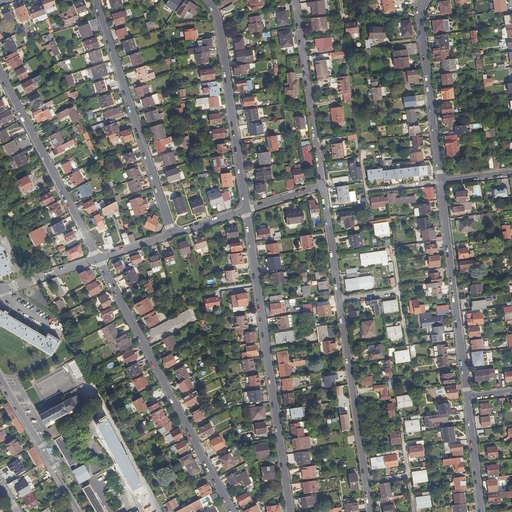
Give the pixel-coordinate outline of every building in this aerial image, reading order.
[(52,0),(42,0),(41,1),(42,4),(45,10),(55,6),(52,0)] [(113,8),(122,5),(120,0),(106,0),(107,2),(110,1),(113,8)] [(168,0),(165,5),(174,11),(181,1),(180,0),(168,0)] [(187,11),(195,16),(200,9),(186,0),(177,14),(183,17),(187,11)] [(247,0),(250,6),(251,5),(253,10),(259,8),(259,6),(264,5),(262,0),(247,0)] [(323,0),(307,2),(308,6),(311,6),(313,14),(325,12),(323,0)] [(383,0),(386,12),(396,9),(393,0),(383,0)] [(506,8),(505,0),(493,0),(495,9),(506,8)] [(84,1),(75,5),(80,17),(89,14),(84,1)] [(442,14),(452,12),(450,1),(440,2),(442,14)] [(27,8),(28,10),(32,19),(46,13),(45,10),(42,4),(32,8),(31,7),(27,8)] [(20,22),(29,18),(24,6),(16,9),(20,22)] [(71,22),(78,19),(73,7),(67,9),(68,11),(62,13),(61,15),(65,24),(66,24),(67,26),(71,24),(71,22)] [(118,25),(128,22),(126,16),(127,15),(125,11),(113,15),(116,24),(118,23),(118,25)] [(14,16),(13,14),(10,15),(9,12),(3,15),(4,16),(2,17),(4,21),(6,20),(6,21),(14,16)] [(276,13),(277,17),(278,26),(288,25),(286,12),(276,13)] [(251,27),(250,27),(251,33),(264,31),(263,24),(261,25),(260,16),(248,18),(249,25),(251,24),(251,27)] [(321,32),(326,31),(325,23),(324,23),(323,17),(311,18),(312,25),(313,30),(320,29),(321,32)] [(435,33),(450,31),(449,19),(433,21),(435,33)] [(400,36),(410,35),(409,21),(399,22),(400,36)] [(346,33),(359,32),(358,22),(349,23),(349,22),(345,23),(346,33)] [(79,27),(83,39),(88,37),(88,36),(93,34),(89,24),(79,27)] [(385,27),(370,27),(370,38),(384,38),(385,27)] [(120,40),(129,37),(126,28),(116,31),(120,40)] [(185,31),(186,40),(197,39),(196,29),(185,31)] [(282,47),(293,46),(291,31),(280,32),(282,47)] [(448,34),(438,35),(439,48),(448,46),(449,46),(448,34)] [(11,36),(0,42),(3,47),(4,46),(8,55),(18,50),(11,36)] [(89,50),(99,47),(98,42),(100,42),(98,37),(83,42),(85,49),(88,48),(89,50)] [(240,50),(244,49),(243,37),(235,39),(236,50),(240,50)] [(330,37),(315,39),(317,48),(319,48),(319,52),(332,50),(330,37)] [(133,38),(123,42),(126,52),(136,48),(136,47),(133,38)] [(211,40),(203,41),(198,41),(199,48),(196,49),(196,54),(207,53),(209,52),(208,48),(213,48),(211,40)] [(443,60),(449,59),(448,52),(449,52),(448,46),(439,48),(434,48),(434,56),(437,56),(437,58),(443,57),(443,60)] [(52,49),(55,56),(60,54),(57,47),(56,47),(52,49)] [(245,51),(244,49),(240,50),(240,52),(237,53),(238,63),(254,61),(252,50),(245,51)] [(394,51),(394,58),(408,56),(407,49),(394,51)] [(13,69),(23,64),(19,55),(21,54),(19,50),(5,58),(9,66),(11,65),(13,69)] [(102,58),(100,50),(89,53),(92,64),(102,61),(101,58),(102,58)] [(143,63),(140,52),(130,55),(133,66),(143,63)] [(196,54),(195,54),(197,64),(208,62),(207,53),(196,54)] [(408,56),(394,58),(396,68),(409,66),(408,56)] [(58,64),(62,73),(73,69),(71,63),(74,61),(72,58),(58,63),(58,64)] [(455,65),(454,58),(449,59),(443,60),(444,70),(459,69),(458,65),(455,65)] [(316,71),(318,81),(329,79),(326,60),(317,61),(318,71),(316,71)] [(108,75),(104,64),(91,68),(95,80),(108,75)] [(246,69),(245,65),(231,67),(231,71),(235,71),(237,71),(237,75),(246,73),(246,69)] [(146,76),(143,66),(134,70),(135,73),(136,77),(139,84),(141,83),(154,79),(153,74),(146,76)] [(20,81),(29,76),(24,67),(16,72),(20,81)] [(201,80),(214,79),(213,70),(200,71),(201,80)] [(410,83),(418,82),(417,71),(403,72),(404,83),(410,83)] [(290,99),(297,98),(296,89),(298,89),(297,81),(295,81),(294,72),(287,73),(288,84),(285,84),(286,88),(285,88),(286,94),(289,94),(290,99)] [(453,83),(452,73),(442,74),(443,84),(453,83)] [(486,73),(483,74),(484,80),(485,86),(492,85),(491,79),(487,80),(486,73)] [(72,74),(63,77),(69,89),(76,86),(72,74)] [(27,93),(35,88),(33,83),(42,79),(40,75),(22,84),(27,93)] [(337,81),(338,81),(340,95),(343,94),(350,93),(349,83),(348,76),(336,78),(337,81)] [(99,93),(108,90),(105,80),(96,83),(99,93)] [(246,81),(237,82),(238,92),(247,91),(247,90),(252,89),(251,80),(246,81)] [(217,87),(216,81),(203,83),(204,93),(207,93),(207,94),(210,94),(210,97),(218,96),(219,96),(218,87),(217,87)] [(142,86),(141,83),(139,84),(134,85),(139,99),(150,95),(147,84),(142,86)] [(374,100),(383,99),(382,96),(381,87),(381,86),(377,86),(372,87),(374,100)] [(454,98),(453,87),(445,88),(445,89),(441,89),(441,93),(442,93),(443,99),(454,98)] [(75,104),(82,102),(77,91),(71,94),(72,98),(75,104)] [(115,104),(112,93),(100,97),(103,108),(115,104)] [(350,93),(343,94),(344,101),(347,100),(351,100),(352,100),(351,93),(350,93)] [(33,105),(35,109),(43,104),(38,94),(29,99),(32,105),(33,105)] [(155,105),(152,95),(142,99),(145,108),(155,105)] [(218,96),(210,97),(196,99),(197,105),(207,104),(207,103),(209,103),(210,107),(211,112),(218,112),(218,106),(219,105),(218,96)] [(405,107),(416,106),(415,96),(404,97),(405,107)] [(243,106),(246,106),(254,105),(253,97),(244,98),(244,100),(242,100),(243,106)] [(443,114),(452,113),(451,103),(441,104),(443,114)] [(67,109),(57,114),(60,119),(69,115),(73,122),(81,118),(78,113),(77,114),(73,107),(68,110),(67,109)] [(106,121),(123,116),(120,108),(116,109),(117,111),(113,113),(112,111),(108,112),(108,114),(107,115),(106,114),(104,114),(106,121)] [(246,110),(245,110),(246,116),(248,116),(249,122),(259,120),(257,108),(246,110)] [(43,120),(43,121),(52,116),(49,109),(42,112),(41,109),(33,113),(38,123),(43,120)] [(158,114),(157,109),(146,113),(149,123),(165,117),(164,113),(158,114)] [(407,123),(408,123),(417,122),(415,109),(414,109),(407,110),(406,110),(407,123)] [(14,119),(10,111),(0,115),(0,121),(2,125),(14,119)] [(343,111),(333,113),(334,123),(345,122),(343,111)] [(211,125),(221,124),(220,114),(209,115),(211,125)] [(444,121),(445,126),(457,124),(457,120),(453,120),(453,115),(443,116),(443,121),(444,121)] [(297,130),(305,129),(303,117),(295,118),(297,130)] [(265,122),(262,123),(249,125),(251,136),(263,135),(262,128),(266,127),(265,122)] [(408,123),(410,136),(412,135),(419,135),(417,122),(408,123)] [(106,126),(109,135),(119,132),(116,123),(106,126)] [(166,138),(162,123),(151,127),(155,142),(166,138)] [(455,131),(455,135),(457,134),(467,133),(466,124),(455,126),(456,131),(455,131)] [(10,140),(5,129),(0,131),(0,139),(2,144),(10,140)] [(214,139),(225,137),(224,129),(213,130),(214,139)] [(124,137),(126,142),(132,140),(129,130),(119,133),(120,138),(121,137),(124,137)] [(58,132),(49,136),(56,149),(57,148),(64,144),(58,132)] [(84,134),(90,147),(93,146),(91,141),(87,132),(84,134)] [(110,142),(117,140),(115,134),(109,136),(110,142)] [(287,134),(281,135),(268,137),(270,152),(278,151),(277,141),(288,139),(287,134)] [(412,135),(414,149),(423,147),(421,134),(419,135),(412,135)] [(455,135),(445,136),(446,145),(447,145),(448,156),(460,154),(459,145),(456,145),(456,140),(458,140),(457,134),(455,135)] [(170,137),(166,138),(155,142),(158,152),(161,151),(161,153),(167,152),(165,145),(164,145),(167,144),(167,145),(172,143),(170,137)] [(57,148),(59,153),(60,153),(64,151),(64,149),(72,145),(72,144),(75,142),(76,144),(78,143),(75,138),(64,144),(57,148)] [(183,148),(191,146),(188,138),(185,138),(186,141),(183,142),(184,145),(182,145),(183,148)] [(19,150),(13,141),(4,146),(9,155),(19,150)] [(334,150),(335,157),(344,156),(342,143),(331,144),(332,150),(334,150)] [(217,154),(225,152),(224,144),(216,146),(217,154)] [(132,149),(119,153),(123,165),(136,161),(132,149)] [(28,163),(22,152),(13,157),(18,168),(28,163)] [(177,163),(173,152),(162,155),(165,166),(177,163)] [(270,152),(259,153),(261,164),(271,163),(270,152)] [(412,162),(423,161),(422,152),(411,154),(412,162)] [(195,160),(193,153),(190,154),(191,158),(186,160),(186,163),(195,160)] [(222,162),(221,157),(213,158),(214,161),(216,173),(219,172),(221,172),(220,168),(224,167),(224,166),(227,166),(226,162),(222,162)] [(108,168),(107,169),(103,159),(99,161),(105,173),(110,172),(108,168)] [(363,178),(362,166),(356,167),(355,160),(349,161),(350,165),(351,165),(353,180),(363,178)] [(66,174),(70,172),(71,174),(75,172),(74,170),(77,168),(74,163),(71,164),(70,162),(62,166),(66,174)] [(415,168),(415,162),(411,163),(412,168),(383,172),(383,170),(368,171),(369,181),(377,180),(377,182),(431,176),(430,166),(415,168)] [(293,169),(294,176),(295,176),(295,181),(304,179),(303,173),(302,173),(301,163),(295,164),(295,166),(296,169),(293,169)] [(130,181),(138,179),(142,178),(140,174),(139,174),(138,171),(139,171),(137,167),(136,167),(127,170),(126,170),(130,181)] [(270,167),(258,169),(259,176),(257,176),(258,180),(272,178),(270,167)] [(171,181),(178,179),(174,169),(163,173),(166,181),(170,180),(171,181)] [(71,174),(69,175),(71,180),(72,182),(75,186),(84,181),(78,170),(75,172),(71,174)] [(223,188),(233,186),(231,174),(221,175),(223,188)] [(34,187),(28,176),(18,181),(24,192),(22,193),(24,199),(38,191),(36,186),(34,187)] [(130,181),(128,182),(132,193),(142,190),(138,179),(130,181)] [(101,188),(103,191),(111,187),(108,181),(102,183),(104,186),(101,188)] [(87,183),(78,188),(83,197),(93,192),(87,183)] [(264,183),(256,184),(257,193),(266,192),(264,183)] [(347,185),(337,187),(338,194),(339,203),(350,201),(349,192),(348,192),(347,185)] [(494,199),(509,197),(507,187),(502,188),(503,189),(498,189),(498,188),(493,189),(494,199)] [(426,199),(434,198),(432,188),(425,188),(426,199)] [(399,190),(388,192),(390,205),(416,202),(415,197),(411,197),(411,199),(401,201),(400,198),(395,199),(395,195),(399,194),(399,190)] [(458,201),(466,200),(468,200),(468,196),(467,191),(457,192),(458,201)] [(55,200),(51,192),(42,197),(44,201),(46,205),(55,200)] [(212,207),(224,202),(221,194),(221,192),(208,196),(212,207)] [(229,192),(221,194),(224,202),(231,200),(229,192)] [(133,209),(148,204),(147,199),(143,201),(142,196),(130,200),(132,208),(133,208),(133,209)] [(372,207),(386,206),(384,196),(371,198),(372,207)] [(178,215),(186,212),(182,197),(173,200),(178,215)] [(97,209),(94,203),(92,199),(83,204),(88,214),(97,209)] [(198,212),(205,210),(201,199),(191,202),(194,215),(198,214),(198,212)] [(94,203),(97,209),(97,211),(106,206),(104,201),(98,204),(98,203),(96,201),(94,203)] [(315,201),(309,202),(311,214),(320,213),(319,206),(316,207),(315,201)] [(57,202),(48,206),(52,213),(54,212),(55,214),(57,213),(58,215),(63,213),(57,202)] [(117,202),(103,210),(104,215),(114,210),(119,208),(117,202)] [(419,204),(419,207),(416,207),(414,208),(415,215),(420,214),(431,213),(430,202),(422,204),(419,204)] [(458,203),(452,204),(454,215),(463,214),(463,211),(468,210),(467,202),(466,202),(458,203)] [(149,207),(148,204),(133,209),(135,216),(147,212),(146,208),(149,207)] [(288,225),(304,222),(302,212),(292,214),(292,212),(286,213),(288,225)] [(346,227),(354,226),(352,212),(341,214),(341,220),(345,220),(346,227)] [(490,213),(469,216),(469,221),(460,222),(460,221),(456,221),(457,227),(460,227),(461,233),(475,231),(474,221),(486,219),(486,224),(491,223),(490,213)] [(100,229),(106,226),(100,214),(94,217),(100,229)] [(145,227),(155,232),(157,228),(156,227),(158,222),(157,222),(159,219),(154,217),(153,219),(149,218),(145,227)] [(418,218),(420,229),(426,228),(432,227),(431,223),(429,223),(429,217),(418,218)] [(388,218),(376,220),(377,234),(389,232),(388,218)] [(52,226),(58,235),(61,234),(66,231),(61,221),(52,226)] [(503,232),(504,239),(511,238),(510,225),(506,226),(505,225),(502,225),(502,228),(506,228),(506,233),(504,234),(504,232),(503,232)] [(227,238),(239,236),(237,226),(226,228),(227,238)] [(49,240),(42,227),(32,232),(39,245),(49,240)] [(419,240),(423,240),(436,238),(435,237),(434,227),(422,229),(422,230),(420,230),(420,229),(418,229),(416,229),(417,233),(418,232),(419,240)] [(259,237),(270,236),(270,229),(258,231),(259,237)] [(77,239),(73,232),(65,236),(67,239),(65,241),(67,244),(77,239)] [(122,235),(125,245),(130,244),(128,236),(127,233),(122,235)] [(302,236),(304,250),(314,248),(312,234),(302,236)] [(352,247),(362,246),(360,234),(349,236),(350,239),(351,239),(352,247)] [(207,241),(205,237),(200,238),(197,239),(197,238),(193,240),(197,250),(208,246),(207,241)] [(233,251),(242,249),(241,243),(238,243),(237,239),(231,240),(231,244),(226,244),(227,249),(232,248),(233,251)] [(427,251),(427,255),(429,255),(431,255),(431,253),(433,253),(433,251),(438,251),(437,240),(436,240),(408,244),(409,248),(422,246),(423,251),(427,251)] [(182,254),(191,251),(187,242),(179,245),(182,254)] [(4,254),(0,243),(0,277),(2,277),(12,273),(6,258),(8,257),(7,253),(4,254)] [(71,260),(83,254),(79,246),(67,252),(71,260)] [(460,259),(476,257),(475,250),(471,251),(471,254),(468,255),(467,249),(459,250),(460,259)] [(172,251),(163,254),(166,263),(175,260),(172,251)] [(243,264),(241,252),(231,254),(233,265),(243,264)] [(387,252),(374,253),(376,263),(382,262),(387,261),(388,261),(387,252)] [(376,263),(374,253),(362,255),(363,264),(376,263)] [(440,265),(438,254),(431,255),(429,255),(429,260),(426,260),(427,266),(430,265),(430,267),(440,265)] [(133,268),(135,268),(138,266),(137,264),(142,262),(139,255),(131,257),(133,264),(132,265),(133,268)] [(149,258),(149,260),(153,273),(159,271),(160,270),(159,266),(162,265),(159,255),(149,258)] [(268,258),(269,271),(281,269),(279,257),(268,258)] [(144,263),(149,278),(154,276),(153,273),(149,260),(147,261),(144,263)] [(121,270),(123,274),(126,272),(124,268),(121,261),(114,265),(117,272),(121,270)] [(461,272),(471,271),(470,267),(473,266),(474,265),(474,262),(472,261),(462,263),(462,268),(460,268),(461,272)] [(127,281),(126,281),(129,285),(139,280),(136,273),(137,272),(135,268),(133,268),(131,270),(126,272),(123,274),(127,281)] [(439,276),(438,268),(430,269),(432,282),(442,281),(441,276),(439,276)] [(238,275),(237,269),(225,271),(227,283),(238,281),(237,275),(238,275)] [(79,274),(85,285),(91,281),(95,278),(91,270),(87,273),(86,271),(79,274)] [(272,273),(274,285),(285,284),(283,272),(272,273)] [(359,279),(361,288),(373,287),(373,286),(375,285),(374,277),(371,278),(371,277),(359,279)] [(56,278),(51,280),(61,298),(66,295),(56,278)] [(348,290),(361,288),(359,279),(347,281),(348,290)] [(96,281),(87,286),(88,288),(86,289),(87,290),(88,289),(92,296),(102,291),(96,281)] [(150,284),(148,281),(142,283),(144,288),(146,287),(149,293),(157,289),(155,286),(156,285),(155,282),(150,284)] [(311,296),(309,281),(307,282),(307,285),(303,286),(304,297),(311,296)] [(320,296),(329,294),(327,281),(319,282),(320,296)] [(438,296),(442,296),(441,285),(442,285),(442,282),(427,283),(429,297),(438,296)] [(485,283),(470,285),(471,294),(482,292),(482,293),(486,293),(485,283)] [(245,306),(248,305),(246,293),(237,295),(231,296),(232,304),(234,303),(234,307),(233,307),(233,312),(246,310),(245,306)] [(99,299),(105,310),(111,307),(110,304),(111,303),(107,295),(99,299)] [(472,311),(487,309),(485,296),(473,298),(473,301),(472,302),(473,307),(472,307),(472,311)] [(206,308),(220,306),(219,297),(204,299),(206,308)] [(147,298),(136,303),(139,309),(138,309),(140,314),(153,308),(147,298)] [(374,308),(375,316),(383,315),(383,312),(382,304),(381,299),(380,299),(378,300),(366,301),(367,306),(370,305),(371,308),(374,308)] [(424,305),(419,305),(419,300),(410,301),(411,313),(415,313),(415,314),(421,314),(425,313),(424,305)] [(316,303),(317,306),(328,304),(329,311),(331,311),(329,301),(316,303)] [(382,304),(383,312),(386,312),(398,310),(397,301),(384,303),(382,304)] [(281,303),(272,304),(271,304),(272,314),(286,312),(284,302),(281,303)] [(328,304),(317,306),(318,316),(331,314),(331,311),(329,311),(328,304)] [(107,323),(113,320),(110,315),(113,313),(111,308),(102,313),(107,323)] [(188,309),(148,331),(152,337),(191,316),(188,309)] [(0,324),(51,356),(59,342),(46,334),(44,338),(0,311),(0,324)] [(154,311),(144,316),(149,327),(159,322),(154,311)] [(423,329),(430,328),(429,327),(429,324),(436,323),(436,326),(444,325),(443,317),(431,318),(431,312),(425,313),(421,314),(423,329)] [(468,325),(478,324),(478,325),(486,324),(484,313),(473,314),(468,315),(468,319),(468,320),(468,325)] [(293,327),(291,315),(276,317),(277,323),(278,323),(279,329),(290,328),(290,327),(293,327)] [(235,330),(244,329),(248,328),(246,316),(236,317),(237,323),(234,323),(235,330)] [(61,319),(67,330),(70,328),(71,328),(68,322),(65,318),(64,319),(64,318),(61,319)] [(365,337),(376,335),(374,320),(363,322),(364,332),(364,333),(365,337)] [(113,323),(102,329),(109,343),(115,340),(120,337),(113,323)] [(328,328),(327,325),(322,326),(317,327),(319,342),(324,341),(330,341),(329,338),(328,328)] [(470,337),(480,336),(479,325),(469,326),(470,337)] [(389,337),(402,335),(400,326),(388,328),(389,337)] [(445,334),(444,326),(433,327),(434,335),(442,334),(445,334)] [(335,327),(328,328),(329,338),(336,336),(335,327)] [(292,335),(291,331),(275,333),(276,343),(281,343),(281,339),(287,338),(287,342),(294,341),(293,335),(292,335)] [(247,342),(256,341),(255,332),(245,333),(247,342)] [(126,334),(120,337),(115,340),(121,351),(132,345),(126,334)] [(443,342),(442,334),(434,335),(432,335),(433,343),(443,342)] [(172,335),(163,340),(168,350),(177,346),(172,335)] [(472,350),(482,349),(480,339),(471,340),(472,350)] [(370,351),(372,359),(384,357),(382,344),(376,345),(377,350),(370,351)] [(241,353),(243,360),(243,359),(253,358),(252,356),(259,355),(258,349),(256,349),(255,345),(246,347),(247,352),(241,353)] [(370,359),(372,359),(370,351),(377,350),(376,345),(368,347),(370,359)] [(438,357),(448,356),(447,350),(448,350),(447,345),(434,346),(436,357),(438,357)] [(120,361),(125,358),(127,364),(137,358),(133,350),(124,354),(117,358),(119,360),(120,361)] [(279,364),(289,363),(287,351),(277,353),(279,364)] [(396,353),(397,362),(410,360),(408,351),(396,353)] [(477,366),(483,365),(483,358),(482,353),(472,355),(474,366),(477,366)] [(168,368),(177,363),(177,362),(180,360),(177,355),(174,357),(173,354),(163,358),(168,368)] [(449,365),(448,356),(438,357),(439,366),(449,365)] [(253,358),(243,359),(245,371),(254,370),(253,358)] [(390,359),(385,360),(387,368),(387,370),(386,370),(381,371),(382,375),(388,374),(392,374),(390,364),(390,361),(390,359)] [(303,365),(302,361),(289,363),(279,364),(281,377),(293,375),(292,367),(303,365)] [(139,370),(136,364),(126,369),(131,379),(142,373),(140,369),(139,370)] [(181,381),(188,378),(190,376),(185,366),(176,371),(181,381)] [(489,377),(495,376),(494,369),(475,372),(476,381),(490,379),(489,377)] [(444,383),(454,382),(454,377),(452,377),(452,373),(443,374),(444,383)] [(246,386),(260,384),(258,375),(245,377),(246,386)] [(325,388),(336,386),(334,379),(338,378),(337,375),(334,375),(324,377),(325,388)] [(139,391),(143,389),(143,388),(149,385),(144,376),(134,381),(139,391)] [(181,381),(178,383),(183,392),(192,387),(188,378),(181,381)] [(293,389),(291,378),(283,380),(284,391),(293,389)] [(382,398),(391,397),(390,393),(388,393),(386,384),(374,386),(375,391),(381,390),(382,398)] [(461,384),(448,386),(449,396),(451,396),(451,399),(458,398),(458,395),(458,390),(461,389),(461,384)] [(250,402),(262,400),(260,389),(248,390),(250,402)] [(190,407),(197,403),(194,397),(198,395),(196,391),(183,398),(187,406),(189,406),(190,407)] [(295,402),(293,393),(284,395),(285,403),(287,403),(288,405),(290,405),(290,403),(295,402)] [(76,394),(40,415),(47,427),(83,406),(76,394)] [(399,407),(412,405),(410,395),(398,397),(399,407)] [(145,410),(147,408),(145,405),(146,405),(143,400),(143,401),(141,397),(133,402),(139,413),(145,410)] [(8,403),(0,407),(0,410),(2,409),(1,408),(4,407),(7,411),(8,411),(9,413),(13,420),(16,417),(8,403)] [(147,408),(145,410),(146,412),(149,410),(152,415),(161,410),(158,403),(147,408)] [(438,405),(439,415),(447,414),(450,413),(449,403),(438,405)] [(481,414),(491,413),(490,403),(480,404),(481,414)] [(255,404),(247,405),(247,409),(251,408),(253,419),(265,418),(264,406),(256,407),(255,404)] [(303,407),(287,409),(288,418),(292,419),(304,417),(303,407)] [(196,421),(205,417),(200,409),(192,413),(196,421)] [(152,415),(155,421),(165,416),(161,410),(152,415)] [(343,430),(350,430),(347,414),(341,415),(343,430)] [(447,419),(447,414),(439,415),(426,416),(426,419),(427,427),(429,427),(429,428),(432,428),(431,422),(433,422),(434,422),(433,420),(447,419)] [(165,416),(155,421),(159,427),(168,423),(165,416)] [(482,427),(491,426),(490,416),(481,417),(482,427)] [(24,431),(16,417),(13,420),(11,420),(19,434),(24,431)] [(142,485),(107,419),(97,425),(132,491),(142,485)] [(305,437),(303,425),(308,424),(307,421),(298,422),(298,423),(291,424),(292,435),(298,435),(299,438),(305,437)] [(408,435),(420,433),(418,421),(407,423),(408,435)] [(254,434),(257,434),(266,433),(265,422),(261,423),(255,423),(255,424),(252,424),(254,434)] [(168,423),(159,427),(162,434),(163,434),(166,433),(170,430),(172,429),(168,423)] [(204,437),(214,432),(210,423),(200,428),(204,437)] [(56,439),(61,436),(62,436),(56,424),(48,429),(49,431),(51,430),(56,439)] [(445,443),(455,442),(453,427),(443,428),(445,443)] [(166,433),(167,436),(168,435),(172,441),(174,440),(175,441),(183,437),(179,429),(171,433),(170,430),(166,433)] [(51,430),(49,431),(52,436),(54,440),(64,456),(68,463),(70,467),(77,463),(61,436),(56,439),(51,430)] [(392,444),(399,443),(397,431),(390,432),(392,444)] [(216,450),(226,445),(221,435),(211,440),(216,450)] [(311,447),(309,436),(305,437),(299,438),(298,438),(298,439),(293,440),(294,450),(311,447)] [(13,456),(22,450),(16,440),(6,445),(13,456)] [(177,444),(172,446),(175,450),(178,449),(178,451),(180,454),(181,454),(188,450),(184,441),(178,445),(177,444)] [(269,456),(268,444),(255,445),(256,458),(269,456)] [(453,456),(463,455),(462,445),(451,446),(451,451),(453,451),(453,456)] [(412,457),(424,455),(422,446),(410,448),(412,457)] [(34,447),(30,449),(36,461),(35,462),(38,466),(39,465),(42,464),(44,463),(34,447)] [(497,447),(487,448),(489,458),(498,457),(497,447)] [(397,455),(396,450),(390,451),(391,456),(384,457),(385,466),(389,466),(397,465),(397,460),(396,455),(397,455)] [(307,464),(305,452),(295,454),(296,465),(307,464)] [(226,470),(235,465),(229,453),(219,458),(226,470)] [(183,457),(179,459),(183,466),(185,465),(191,476),(200,471),(194,460),(193,461),(189,454),(183,457)] [(372,468),(385,466),(384,457),(371,459),(372,468)] [(464,471),(462,457),(443,460),(443,465),(455,464),(456,472),(464,471)] [(13,471),(16,476),(25,470),(18,460),(7,466),(10,471),(11,471),(12,471),(13,471)] [(72,471),(79,483),(90,477),(83,465),(72,471)] [(499,476),(498,465),(487,466),(488,473),(482,474),(483,478),(496,477),(499,476)] [(263,479),(275,478),(274,466),(262,468),(263,479)] [(317,477),(315,466),(302,468),(303,473),(304,473),(305,479),(317,477)] [(245,485),(250,482),(251,481),(248,475),(248,476),(245,471),(238,474),(237,471),(226,477),(231,486),(242,480),(245,485)] [(415,482),(427,481),(426,472),(414,473),(415,482)] [(350,475),(352,489),(359,488),(357,473),(349,474),(350,475)] [(456,490),(464,489),(466,489),(465,477),(466,477),(466,473),(455,475),(456,490)] [(16,479),(8,484),(9,487),(18,482),(16,479)] [(497,490),(496,479),(488,480),(483,481),(484,486),(488,485),(489,491),(497,490)] [(20,494),(21,496),(30,490),(24,480),(21,482),(21,483),(18,484),(21,489),(16,491),(18,494),(20,494)] [(305,494),(316,492),(314,481),(302,483),(302,487),(304,487),(304,490),(305,494)] [(389,482),(380,484),(382,498),(391,497),(389,482)] [(203,498),(212,493),(207,484),(198,489),(203,498)] [(82,489),(96,511),(104,511),(105,511),(89,485),(82,489)] [(455,505),(466,504),(464,489),(456,490),(454,490),(455,505)] [(511,497),(511,491),(499,493),(499,494),(489,495),(489,501),(494,501),(494,505),(500,504),(500,499),(511,497)] [(31,492),(22,497),(29,510),(33,507),(37,505),(39,504),(31,492)] [(240,506),(251,500),(247,492),(236,498),(240,506)] [(55,503),(65,498),(63,495),(56,499),(49,503),(51,506),(55,503)] [(316,503),(315,496),(302,498),(303,508),(313,506),(313,503),(316,503)] [(175,511),(182,509),(177,500),(178,499),(177,497),(163,505),(164,507),(166,506),(169,511),(175,511)] [(419,508),(431,506),(430,497),(418,498),(419,508)] [(66,500),(65,498),(55,503),(56,506),(66,500)] [(182,509),(175,511),(187,511),(200,505),(201,507),(203,507),(199,500),(182,509)] [(359,511),(358,503),(345,505),(346,509),(345,511),(359,511)]
